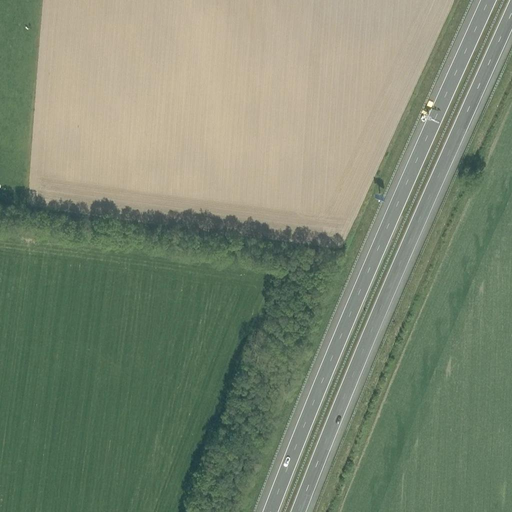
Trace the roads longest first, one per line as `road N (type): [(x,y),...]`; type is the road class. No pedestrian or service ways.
road 1 (motorway): [(486,0),(268,511)]
road 2 (motorway): [(299,511),(511,15)]
